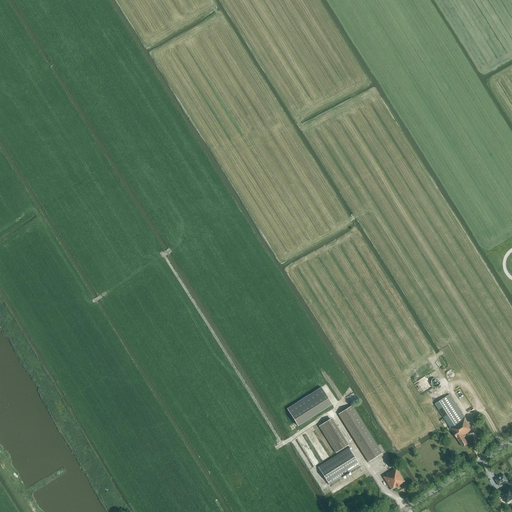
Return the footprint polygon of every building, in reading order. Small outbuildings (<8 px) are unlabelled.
[(440,384),(440,383),(440,382),(440,381),(440,380),(439,379),(438,378),(437,378),(436,378),(435,378),(434,378),(432,379),(432,380),(431,381),(431,383),(431,384),(432,386),(434,387),(436,387),(437,387),(438,387),(439,386),(440,385),(440,384)] [(287,409),(298,426),(332,404),(321,387),(287,409)] [(450,394),(435,404),(463,447),(468,444),(463,436),(471,431),(469,427),(471,426),(450,394)] [(368,462),(382,453),(352,406),(338,414),(368,462)] [(349,445),(332,418),(319,426),(336,453),(349,445)] [(318,467),(329,485),(360,466),(349,448),(318,467)] [(383,477),(391,490),(404,481),(396,468),(386,474),(387,475),(383,477)] [(504,475),(496,480),(499,486),(504,483),(507,487),(503,489),(504,490),(500,492),(507,502),(511,498),(511,487),(510,485),(507,481),(508,481),(504,475)]
